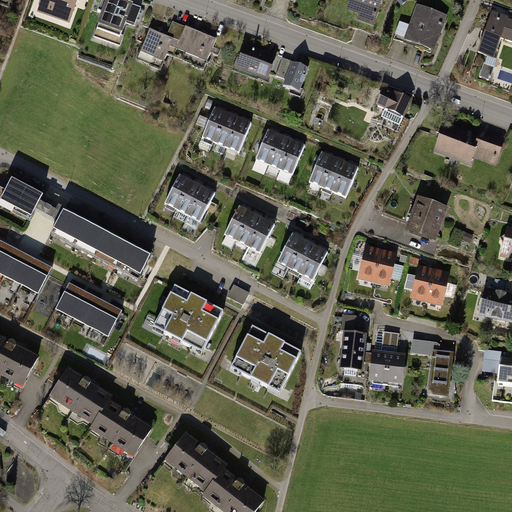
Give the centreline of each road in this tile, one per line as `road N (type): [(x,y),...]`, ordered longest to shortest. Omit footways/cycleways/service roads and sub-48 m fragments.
road 1 (residential): [(0,152),(326,319),(307,402)]
road 2 (residential): [(189,0),(437,89)]
